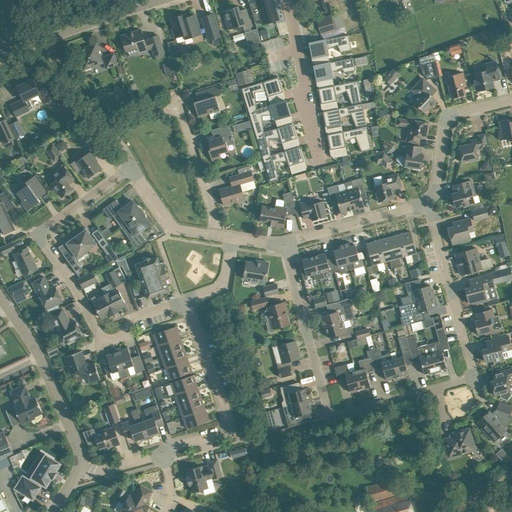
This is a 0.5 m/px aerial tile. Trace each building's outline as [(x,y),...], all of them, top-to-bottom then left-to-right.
[(255,0),(256,1),(249,3),(252,12),(275,5),(273,0),(255,0)] [(275,5),(252,12),(255,22),(261,20),(263,25),(279,20),(275,5)] [(236,27),(237,30),(251,26),(246,9),(239,11),(238,6),(223,11),(229,29),(236,27)] [(186,14),(180,15),(171,18),(174,30),(172,31),(174,38),(184,35),(185,39),(201,34),(195,15),(187,17),(186,14)] [(221,36),(213,14),(202,17),(209,40),(221,36)] [(317,19),(322,34),(336,30),(331,15),(317,19)] [(126,51),(142,45),(144,50),(152,48),(154,55),(164,52),(158,35),(148,38),(149,40),(145,41),(141,29),(121,36),(126,51)] [(251,30),(249,31),(253,45),(261,42),(257,29),(251,30)] [(325,39),(309,42),(310,45),(312,58),(323,56),(325,63),(329,62),(327,55),(328,54),(327,49),(337,45),(340,52),(352,50),(349,35),(325,39)] [(175,39),(166,42),(170,54),(179,51),(175,39)] [(448,47),(450,55),(460,53),(459,45),(448,47)] [(102,62),(100,59),(99,55),(101,55),(98,46),(95,47),(92,46),(78,50),(82,63),(80,63),(82,72),(91,69),(90,66),(102,62)] [(103,57),(106,68),(117,64),(113,54),(103,57)] [(366,56),(355,58),(356,65),(368,62),(366,56)] [(314,65),(313,65),(314,68),(317,81),(327,79),(329,86),(333,85),(332,78),(333,77),(332,72),(342,68),(343,73),(356,70),(353,58),(330,62),(329,62),(325,63),(314,65)] [(436,60),(420,64),(423,74),(428,79),(440,76),(439,75),(436,60)] [(473,73),(477,91),(494,87),(493,81),(500,79),(496,61),(485,64),(486,70),(473,73)] [(165,73),(172,71),(170,63),(163,64),(165,73)] [(236,74),(239,86),(248,83),(245,71),(236,74)] [(391,71),(384,79),(389,83),(396,75),(391,71)] [(444,84),(448,83),(452,98),(465,95),(463,87),(466,87),(462,72),(449,76),(448,73),(442,75),(444,84)] [(423,76),(411,89),(417,95),(412,101),(414,103),(412,105),(420,113),(423,111),(424,112),(427,108),(428,109),(437,101),(432,96),(431,96),(428,93),(434,87),(427,80),(423,76)] [(263,81),(240,89),(247,112),(257,109),(256,109),(255,92),(266,92),(267,97),(268,96),(270,104),(276,103),(273,95),(283,92),(279,79),(278,77),(263,81)] [(33,108),(28,98),(39,93),(40,95),(46,92),(42,83),(36,86),(33,79),(17,86),(24,100),(21,101),(20,100),(11,105),(16,116),(33,108)] [(319,88),(318,88),(319,91),(321,104),(332,101),(334,109),(338,108),(337,101),(337,100),(336,95),(346,91),(351,104),(362,102),(362,101),(358,80),(342,84),(333,85),(329,86),(319,88)] [(195,93),(198,101),(194,102),(198,117),(209,113),(211,119),(221,116),(215,96),(221,94),(219,86),(205,90),(195,93)] [(257,109),(247,112),(254,135),(264,133),(264,132),(262,116),(273,115),(275,120),(277,128),(282,126),(279,119),(290,116),(286,102),(285,100),(276,103),(270,104),(270,105),(256,109),(257,109)] [(323,111),(322,111),(323,114),(326,127),(336,124),(338,132),(343,131),(341,124),(342,123),(341,118),(351,114),(356,127),(366,124),(362,103),(342,107),(338,108),(334,109),(323,111)] [(428,122),(418,121),(412,120),(398,118),(397,125),(411,127),(410,136),(407,135),(406,142),(418,144),(419,137),(426,138),(428,122)] [(0,121),(0,134),(4,143),(14,139),(5,119),(0,121)] [(511,120),(509,121),(509,119),(499,121),(501,130),(499,130),(500,140),(511,137),(511,120)] [(9,125),(16,139),(25,134),(18,121),(9,125)] [(264,133),(254,135),(261,159),(271,156),(271,155),(269,139),(280,138),(282,143),(284,151),(289,149),(286,141),(297,138),(293,125),(292,123),(282,126),(277,128),(264,132),(264,133)] [(214,136),(207,138),(210,146),(211,149),(208,150),(213,164),(212,160),(221,158),(219,153),(229,150),(227,146),(234,144),(231,134),(228,125),(222,127),(212,130),(214,136)] [(378,125),(371,127),(373,137),(381,135),(378,125)] [(328,134),(327,134),(328,137),(330,150),(340,148),(341,156),(347,155),(346,147),(346,146),(345,141),(355,137),(361,151),(371,149),(367,126),(349,130),(343,131),(338,132),(328,134)] [(95,144),(85,129),(77,135),(87,150),(95,144)] [(251,137),(249,131),(243,133),(245,139),(251,137)] [(487,148),(486,144),(484,134),(477,136),(478,140),(471,142),(471,144),(458,146),(461,162),(477,159),(475,147),(480,146),(480,149),(487,148)] [(45,149),(54,161),(62,155),(53,143),(45,149)] [(423,154),(420,154),(421,147),(406,144),(404,156),(400,155),(397,158),(396,160),(402,166),(405,166),(405,167),(421,169),(423,154)] [(391,145),(384,151),(389,155),(395,149),(391,145)] [(271,156),(261,159),(262,160),(269,183),(278,180),(276,162),(286,161),(289,166),(292,174),(296,173),(293,164),(304,161),(300,148),(300,146),(299,146),(289,149),(284,151),(282,151),(271,155),(271,156)] [(77,161),(76,160),(71,164),(77,172),(82,168),(84,171),(83,172),(86,177),(87,176),(88,177),(101,168),(90,152),(77,161)] [(381,163),(385,167),(392,161),(387,157),(383,152),(373,155),(376,164),(381,163)] [(16,160),(20,167),(27,162),(24,156),(16,160)] [(74,180),(73,178),(63,165),(51,174),(55,180),(50,184),(55,192),(57,191),(61,197),(72,189),(68,184),(74,180)] [(219,190),(224,205),(244,199),(240,184),(253,180),(249,166),(238,169),(239,174),(229,177),(232,186),(219,190)] [(382,178),(384,183),(375,185),(377,192),(376,192),(379,202),(394,198),(391,189),(401,187),(398,174),(382,178)] [(40,201),(38,198),(46,192),(34,175),(25,182),(28,185),(17,192),(23,201),(21,202),(27,210),(40,201)] [(353,188),(347,190),(352,209),(357,208),(358,209),(364,208),(360,195),(366,193),(362,178),(351,181),(353,188)] [(453,185),(455,193),(452,194),(456,208),(463,205),(464,207),(475,204),(473,195),(475,195),(471,180),(462,182),(453,185)] [(338,184),(327,187),(332,203),(337,201),(338,205),(341,214),(347,212),(347,211),(352,209),(347,190),(346,189),(345,182),(338,184)] [(0,231),(2,235),(11,231),(12,230),(12,228),(11,226),(10,224),(12,222),(7,211),(15,205),(5,191),(0,193),(0,231)] [(275,206),(274,208),(262,206),(260,221),(267,222),(267,225),(274,226),(274,225),(284,227),(286,216),(297,213),(291,191),(283,194),(284,199),(286,208),(275,206)] [(116,199),(103,209),(110,218),(113,216),(121,227),(143,211),(142,209),(141,208),(140,207),(138,207),(138,206),(137,206),(133,201),(123,208),(116,199)] [(327,216),(324,207),(323,201),(308,205),(307,201),(299,203),(304,218),(311,216),(312,220),(327,216)] [(488,217),(485,207),(471,211),(474,219),(477,218),(477,221),(488,217)] [(143,211),(121,227),(129,238),(136,247),(145,240),(139,231),(149,223),(146,218),(146,217),(145,216),(145,214),(145,213),(144,212),(143,211)] [(455,222),(457,226),(448,228),(453,244),(470,239),(468,231),(473,230),(470,218),(455,222)] [(81,233),(76,236),(87,250),(96,244),(89,233),(90,232),(86,227),(80,232),(81,233)] [(399,234),(405,256),(411,254),(414,262),(419,261),(411,231),(399,234)] [(388,237),(397,267),(401,266),(399,258),(405,256),(399,234),(388,237)] [(70,248),(63,254),(76,272),(81,268),(74,258),(76,257),(77,257),(87,250),(76,236),(72,239),(71,238),(65,243),(68,247),(69,246),(70,248)] [(98,241),(102,247),(108,243),(104,237),(98,241)] [(388,237),(377,241),(383,262),(389,260),(392,268),(397,267),(388,237)] [(503,238),(494,241),(500,257),(509,254),(503,238)] [(383,262),(377,241),(366,244),(369,253),(374,273),(379,272),(377,264),(383,262)] [(1,247),(4,254),(15,249),(12,242),(1,247)] [(349,243),(344,244),(350,269),(364,266),(362,259),(359,259),(355,245),(350,246),(349,243)] [(332,261),(335,271),(339,269),(340,274),(347,272),(346,270),(350,269),(344,244),(338,246),(339,249),(334,251),(336,260),(332,261)] [(14,254),(24,275),(37,268),(28,247),(14,254)] [(476,248),(455,253),(461,275),(493,266),(491,257),(479,261),(476,248)] [(314,256),(320,279),(325,278),(323,271),(329,269),(330,272),(335,271),(332,261),(328,263),(325,253),(314,256)] [(150,258),(150,257),(145,259),(145,260),(135,264),(147,298),(157,295),(158,296),(163,295),(163,293),(170,291),(167,284),(170,283),(162,262),(160,262),(157,256),(150,258)] [(320,279),(314,256),(302,259),(304,267),(300,268),(304,280),(308,279),(307,276),(314,274),(315,280),(320,279)] [(122,266),(127,277),(131,275),(125,258),(122,259),(116,261),(119,267),(122,266)] [(251,282),(265,284),(269,262),(260,261),(260,263),(246,261),(243,278),(251,279),(251,282)] [(417,267),(408,271),(411,278),(420,274),(417,267)] [(495,271),(490,272),(491,274),(494,285),(507,281),(507,282),(511,280),(511,274),(510,267),(508,267),(498,270),(497,270),(495,271)] [(121,283),(114,270),(106,274),(113,287),(121,283)] [(78,279),(83,288),(97,281),(93,272),(78,279)] [(471,287),(465,288),(469,303),(478,301),(478,303),(484,302),(487,301),(487,300),(497,297),(494,286),(494,285),(491,274),(483,276),(479,277),(473,279),(472,279),(470,280),(469,280),(469,281),(471,287)] [(55,286),(50,288),(44,277),(33,282),(38,295),(40,294),(46,309),(62,301),(55,286)] [(396,277),(389,279),(390,286),(397,284),(396,277)] [(414,295),(415,301),(433,296),(430,285),(422,287),(419,279),(405,283),(409,297),(414,295)] [(23,282),(10,288),(14,296),(27,290),(23,282)] [(263,287),(265,295),(279,292),(276,284),(267,286),(263,287)] [(365,286),(356,288),(358,295),(366,293),(365,286)] [(352,288),(344,291),(346,298),(354,295),(352,288)] [(110,291),(104,294),(114,313),(120,310),(119,308),(126,305),(118,289),(111,293),(110,291)] [(338,292),(327,295),(329,303),(340,300),(338,292)] [(108,314),(109,316),(114,313),(104,294),(99,297),(98,294),(91,298),(101,318),(108,314)] [(317,294),(308,297),(310,302),(313,301),(315,308),(326,304),(324,296),(318,298),(317,294)] [(400,317),(403,326),(430,318),(428,310),(436,307),(433,296),(415,301),(416,301),(404,305),(407,315),(400,317)] [(251,302),(253,309),(268,304),(267,297),(251,302)] [(331,313),(320,316),(323,327),(343,321),(355,318),(350,298),(343,300),(328,304),(331,313)] [(271,319),(267,320),(266,323),(268,331),(271,333),(273,332),(274,329),(274,328),(289,324),(285,310),(287,309),(285,302),(267,306),(271,319)] [(478,320),(474,321),(478,335),(486,333),(486,334),(492,332),(494,332),(494,333),(503,330),(500,322),(492,324),(490,317),(494,316),(492,308),(486,310),(476,313),(478,320)] [(67,342),(68,345),(75,341),(74,339),(82,334),(75,320),(70,323),(64,310),(51,317),(58,329),(57,330),(64,344),(67,342)] [(343,321),(323,327),(325,326),(328,337),(339,334),(340,336),(353,333),(351,326),(345,328),(343,321)] [(154,334),(158,346),(180,338),(176,326),(154,334)] [(428,344),(435,371),(447,368),(441,346),(448,344),(443,327),(435,329),(439,341),(428,344)] [(357,339),(366,337),(371,336),(369,328),(355,331),(357,339)] [(410,352),(405,335),(398,337),(402,354),(410,352)] [(406,337),(410,352),(412,358),(419,356),(424,374),(435,371),(428,344),(417,347),(414,335),(406,337)] [(486,341),(487,348),(482,350),(485,362),(494,359),(495,362),(504,360),(502,352),(511,349),(508,335),(495,339),(486,341)] [(357,339),(356,339),(358,345),(358,346),(368,343),(366,337),(357,339)] [(158,346),(162,357),(184,349),(180,338),(158,346)] [(356,339),(348,341),(349,348),(358,345),(356,339)] [(277,345),(282,362),(277,363),(280,377),(293,374),(289,361),(300,358),(295,340),(277,345)] [(369,350),(371,357),(373,362),(383,360),(379,347),(369,350)] [(121,348),(116,349),(126,376),(130,375),(128,367),(133,365),(136,373),(144,370),(139,355),(131,358),(128,348),(122,350),(121,348)] [(109,364),(104,366),(107,374),(110,373),(112,380),(113,380),(120,377),(121,378),(125,377),(126,376),(116,349),(112,351),(112,353),(106,355),(109,364)] [(162,357),(166,368),(188,360),(184,349),(162,357)] [(81,350),(64,356),(67,365),(71,363),(75,372),(88,378),(89,383),(100,379),(94,362),(89,364),(86,362),(81,350)] [(402,378),(402,375),(408,373),(403,356),(397,358),(395,351),(390,353),(398,379),(402,378)] [(398,379),(390,353),(386,354),(388,361),(381,362),(386,380),(393,378),(393,380),(398,379)] [(361,369),(355,370),(360,389),(370,387),(366,373),(375,370),(373,362),(371,357),(358,360),(361,369)] [(166,368),(170,380),(192,372),(188,360),(166,368)] [(360,389),(355,370),(349,372),(347,364),(334,367),(338,381),(346,378),(350,392),(360,389)] [(500,394),(501,397),(501,398),(507,400),(511,395),(510,391),(509,384),(511,383),(510,377),(511,376),(511,368),(493,374),(494,380),(490,381),(494,395),(500,394)] [(171,383),(175,394),(197,386),(193,375),(171,383)] [(286,406),(312,399),(310,393),(306,394),(304,388),(301,389),(299,382),(287,385),(280,387),(286,406)] [(35,397),(33,398),(31,399),(25,385),(11,391),(17,405),(14,406),(21,423),(33,418),(33,416),(42,412),(35,397)] [(175,394),(179,405),(201,398),(197,386),(175,394)] [(115,387),(110,389),(113,398),(121,395),(118,389),(115,387)] [(270,388),(260,391),(262,398),(272,395),(270,388)] [(141,390),(134,393),(136,400),(144,397),(141,390)] [(183,417),(205,409),(201,398),(179,405),(183,417)] [(286,406),(283,407),(288,427),(303,423),(300,415),(311,412),(309,405),(313,404),(312,399),(286,406)] [(489,411),(478,421),(483,427),(481,428),(493,442),(505,432),(502,429),(504,428),(511,420),(511,415),(510,413),(511,408),(511,406),(499,402),(497,409),(494,411),(493,412),(494,413),(492,414),(489,411)] [(105,407),(110,424),(120,420),(115,405),(114,403),(105,407)] [(148,420),(142,422),(147,438),(152,437),(152,434),(159,432),(157,427),(164,424),(157,405),(144,409),(148,420)] [(147,438),(142,422),(137,409),(131,411),(135,424),(130,426),(128,421),(121,423),(126,438),(133,435),(134,440),(142,438),(143,440),(147,438)] [(209,421),(205,409),(183,417),(187,428),(209,421)] [(276,424),(270,426),(271,433),(278,431),(276,424)] [(97,442),(100,448),(107,446),(107,448),(120,444),(114,427),(106,429),(107,432),(96,436),(94,428),(83,432),(88,445),(97,442)] [(470,436),(471,436),(469,428),(459,431),(460,432),(453,434),(451,437),(444,439),(448,457),(456,454),(458,452),(469,449),(472,443),(470,436)] [(0,432),(0,458),(13,453),(4,431),(0,432)] [(245,448),(230,452),(232,458),(246,454),(245,448)] [(502,462),(509,457),(501,448),(494,453),(502,462)] [(31,481),(23,476),(15,488),(32,499),(40,487),(38,486),(40,482),(46,486),(51,478),(52,477),(52,476),(54,473),(55,473),(55,472),(55,471),(60,463),(46,455),(32,477),(33,478),(31,481)] [(213,479),(221,476),(216,460),(208,462),(209,465),(202,467),(201,466),(186,470),(188,477),(187,477),(189,485),(190,485),(192,492),(194,491),(197,492),(200,490),(207,488),(205,479),(212,477),(213,479)] [(367,487),(371,502),(398,494),(394,479),(367,487)] [(118,501),(114,509),(118,511),(146,511),(149,506),(145,504),(152,491),(140,485),(133,497),(129,495),(124,504),(118,501)] [(0,511),(9,511),(0,493),(0,511)] [(370,504),(372,511),(413,511),(408,494),(370,504)]
